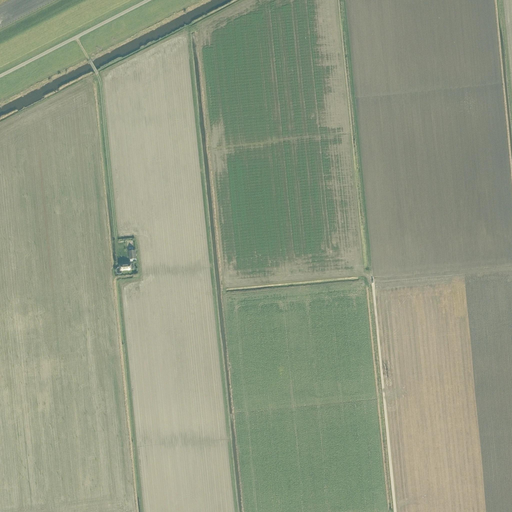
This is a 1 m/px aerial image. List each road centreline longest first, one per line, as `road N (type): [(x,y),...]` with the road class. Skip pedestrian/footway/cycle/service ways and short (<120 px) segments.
road 1 (track): [(395,511),(372,278)]
road 2 (track): [(96,74),(115,243)]
road 3 (unclassified): [(0,76),(148,0)]
road 4 (track): [(372,284),(511,268)]
